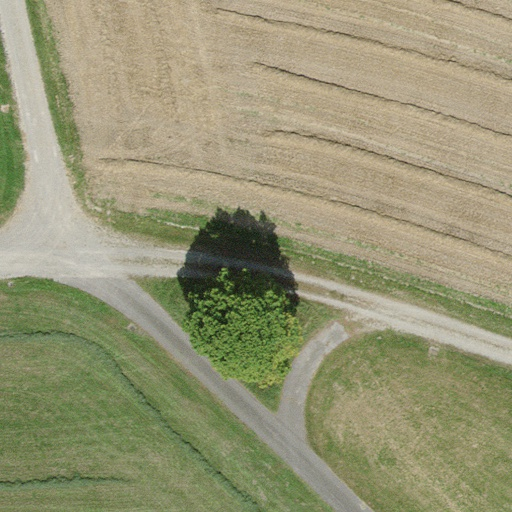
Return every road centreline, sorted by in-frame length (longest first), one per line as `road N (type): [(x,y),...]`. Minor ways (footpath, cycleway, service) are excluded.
road 1 (track): [(511,357),(219,278),(68,264)]
road 2 (track): [(68,264),(147,315),(351,511)]
road 3 (track): [(68,264),(10,0)]
road 4 (track): [(294,458),(290,408),(315,357),(344,334),(407,324)]
